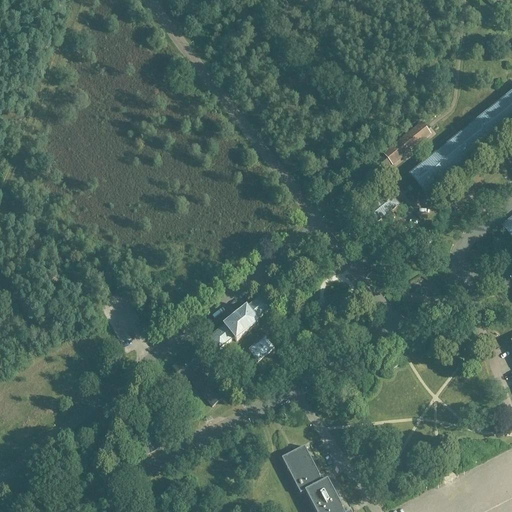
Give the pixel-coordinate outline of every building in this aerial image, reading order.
[(511,124),(511,95),(498,106),(497,104),(495,106),(493,102),(473,118),(476,121),(474,123),(476,124),(460,138),(458,136),(456,137),(454,134),(434,150),(436,152),(435,154),(437,156),(412,176),(426,194),(511,124)] [(380,160),(380,163),(384,167),(387,168),(391,164),(393,166),(430,135),(421,124),(383,154),(385,156),(380,160)] [(388,195),(364,215),(373,226),(384,217),(386,220),(391,216),(389,213),(398,206),(388,195)] [(511,220),(503,227),(511,238),(511,220)] [(257,321),(272,309),(262,298),(248,310),(247,309),(224,327),(225,328),(210,340),(219,352),(234,340),(236,343),(259,324),(257,321)] [(266,339),(259,344),(250,352),(258,363),(274,350),(266,339)] [(222,400),(195,366),(201,360),(194,351),(172,369),(183,382),(188,378),(212,408),(222,400)] [(154,435),(134,446),(141,459),(162,448),(154,435)] [(292,454),(282,459),(301,496),(305,493),(314,511),(343,511),(328,481),(322,484),(320,478),(306,451),(305,448),(294,453),(295,454),(293,455),(292,454)]
